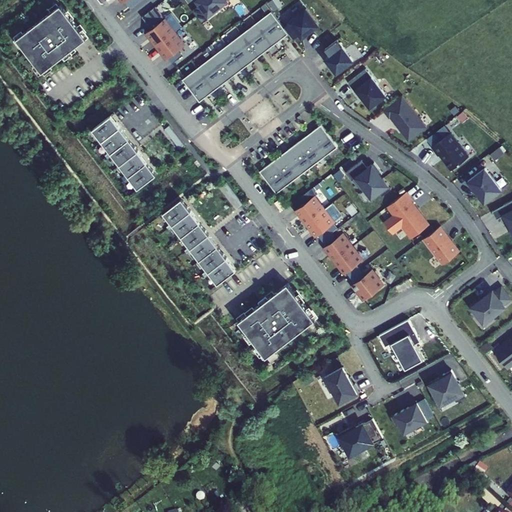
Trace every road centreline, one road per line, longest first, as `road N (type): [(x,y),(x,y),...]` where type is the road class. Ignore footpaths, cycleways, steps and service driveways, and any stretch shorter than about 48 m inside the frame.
road 1 (residential): [(431,305),(484,262),(485,248),(446,196),(316,92)]
road 2 (residential): [(431,305),(416,298),(369,321),(351,317),(227,160)]
road 3 (residential): [(199,140),(92,0)]
road 4 (residential): [(316,92),(296,66),(199,140)]
road 5 (residential): [(511,409),(431,305)]
